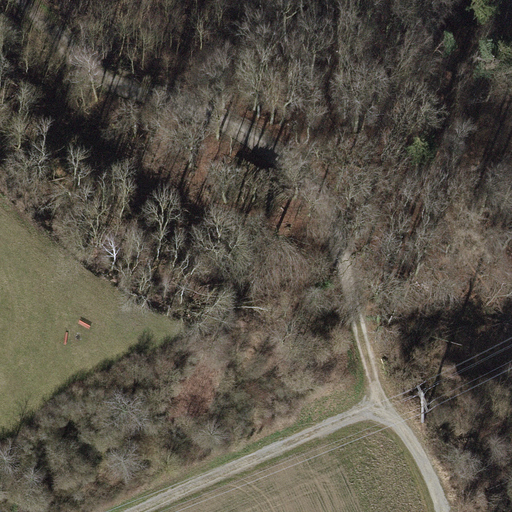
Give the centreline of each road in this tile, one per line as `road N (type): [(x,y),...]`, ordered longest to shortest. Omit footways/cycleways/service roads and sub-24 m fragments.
road 1 (track): [(22,0),(71,56),(255,143),(311,189),(336,231),(382,401)]
road 2 (track): [(145,511),(382,401),(415,444),(441,511)]
